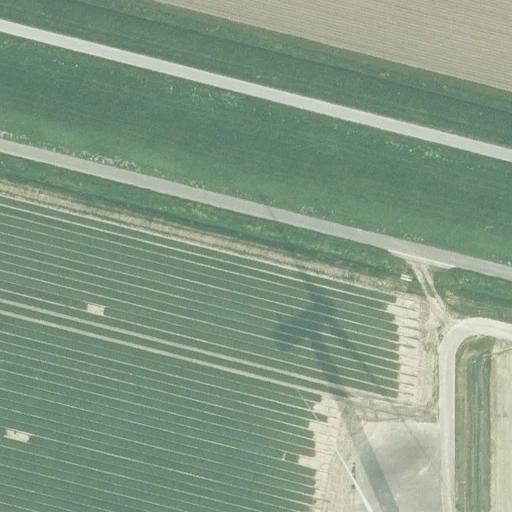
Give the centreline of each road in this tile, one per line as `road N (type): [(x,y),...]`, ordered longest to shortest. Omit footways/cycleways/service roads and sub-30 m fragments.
road 1 (track): [(511,156),(0,25)]
road 2 (unclassified): [(511,275),(0,144)]
